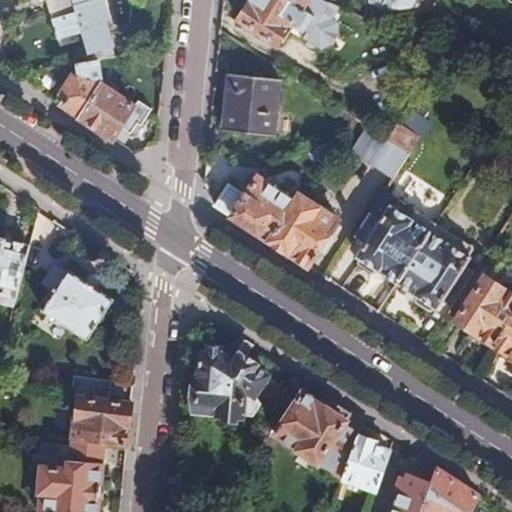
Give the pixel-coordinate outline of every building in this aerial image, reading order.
[(44,0),(57,42),(81,35),(70,0),(44,0)] [(89,64),(100,63),(113,60),(109,47),(111,46),(104,23),(110,22),(103,0),(70,0),(81,35),(89,64)] [(251,0),(239,21),(245,25),(257,33),(276,46),(291,23),(308,34),(317,19),(287,0),(251,0)] [(380,0),(382,1),(391,7),(393,4),(401,9),(413,8),(417,0),(422,0),(426,2),(427,0),(380,0)] [(257,33),(245,25),(242,30),(254,38),(257,33)] [(426,75),(444,47),(425,35),(408,63),(426,75)] [(89,64),(77,67),(78,75),(74,76),(61,96),(66,100),(62,108),(81,121),(103,85),(100,63),(89,64)] [(35,74),(15,77),(33,89),(35,74)] [(279,83),(230,77),(224,132),(275,137),(279,83)] [(103,85),(81,121),(114,142),(121,130),(129,136),(136,127),(141,129),(152,112),(139,103),(136,106),(103,85)] [(417,140),(394,125),(385,140),(407,155),(417,140)] [(407,155),(385,140),(368,129),(352,153),(391,180),(407,155)] [(213,206),(269,243),(295,203),(258,178),(246,198),(227,186),(213,206)] [(269,243),(307,268),(336,222),(298,197),(295,203),(269,243)] [(394,285),(428,233),(421,227),(424,221),(422,216),(403,204),(395,206),(392,209),(389,208),(355,262),(356,268),(369,276),(372,275),(375,272),(394,285)] [(438,239),(428,233),(394,285),(416,299),(414,303),(414,306),(426,314),(429,313),(432,309),(435,310),(440,303),(451,310),(473,274),(462,267),(468,258),(465,256),(469,250),(466,244),(448,233),(441,234),(438,239)] [(0,307),(10,310),(26,244),(0,236),(0,307)] [(109,300),(66,272),(41,312),(83,340),(109,300)] [(452,322),(491,346),(511,312),(511,296),(480,277),(452,322)] [(511,312),(491,346),(511,360),(511,312)] [(245,343),(234,336),(226,349),(237,357),(239,353),(245,343)] [(255,394),(267,375),(250,364),(252,362),(239,353),(237,357),(226,349),(219,344),(206,342),(198,352),(192,411),(253,417),(261,403),(255,394)] [(261,403),(272,411),(286,388),(267,375),(255,394),(261,403)] [(70,396),(80,398),(106,401),(108,382),(73,378),(70,396)] [(361,435),(366,422),(319,392),(314,400),(301,392),(275,434),(343,477),(361,435)] [(124,449),(129,404),(106,401),(80,398),(78,421),(74,421),(71,443),(103,447),(124,449)] [(361,435),(343,477),(373,490),(388,451),(374,445),(375,441),(361,435)] [(96,511),(103,447),(71,443),(69,473),(39,470),(37,491),(40,491),(38,511),(96,511)] [(471,511),(478,496),(434,467),(428,485),(421,503),(434,511),(471,511)] [(418,511),(421,503),(428,485),(405,476),(392,511),(418,511)]
